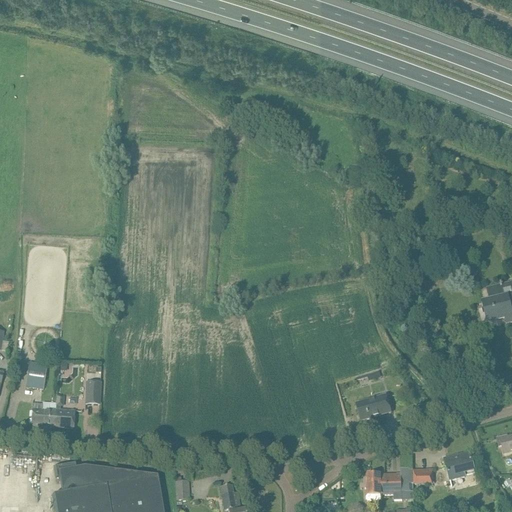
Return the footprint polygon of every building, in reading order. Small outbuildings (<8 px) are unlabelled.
[(410,241),(414,246),(419,242),(415,237),(410,241)] [(511,309),(511,283),(487,290),(490,302),(482,304),(487,325),(487,322),(505,318),(506,326),(511,324),(511,311),(511,310),(511,309)] [(94,318),(99,323),(102,320),(98,315),(94,318)] [(29,363),(26,388),(43,391),(47,366),(29,363)] [(379,372),(367,375),(368,378),(369,382),(381,379),(379,372)] [(101,383),(86,382),(86,405),(100,406),(101,383)] [(55,410),(54,429),(73,430),(75,411),(60,410),(61,406),(63,404),(64,397),(56,396),(55,410)] [(356,405),(358,413),(361,423),(391,414),(386,396),(356,405)] [(31,427),(54,429),(55,410),(49,409),(49,411),(42,411),(43,405),(33,404),(31,427)] [(511,437),(508,439),(507,436),(497,439),(499,448),(502,447),(504,455),(511,453),(511,437)] [(470,454),(445,460),(450,482),(465,478),(464,475),(474,472),(470,454)] [(61,495),(52,497),(54,511),(164,511),(158,477),(84,467),(75,469),(71,465),(56,468),(55,471),(56,477),(58,479),(61,495)] [(369,495),(366,498),(366,501),(369,504),(378,503),(381,501),(381,496),(394,496),(394,501),(402,501),(414,500),(414,485),(414,483),(413,471),(409,471),(409,470),(401,470),(401,476),(368,476),(369,495)] [(433,471),(413,471),(414,483),(414,485),(434,485),(433,471)] [(176,483),(177,501),(189,500),(188,482),(176,483)] [(228,511),(227,511),(245,511),(245,509),(240,509),(237,494),(233,494),(232,487),(220,489),(224,511),(228,511)] [(362,511),(359,503),(347,508),(348,511),(362,511)]
